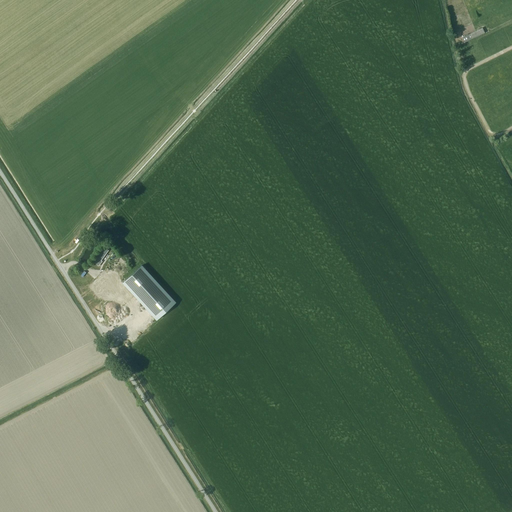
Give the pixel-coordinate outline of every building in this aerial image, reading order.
[(482,28),(462,37),(465,42),(485,33),(482,28)] [(104,247),(93,262),(99,266),(103,261),(101,260),(109,250),(104,247)] [(142,265),(123,282),(157,319),(176,302),(142,265)] [(107,276),(103,271),(91,283),(99,292),(101,289),(105,293),(110,289),(105,284),(104,283),(110,278),(108,275),(107,276)] [(113,321),(116,324),(122,319),(119,315),(113,321)] [(130,323),(122,328),(127,334),(134,328),(130,323)]
